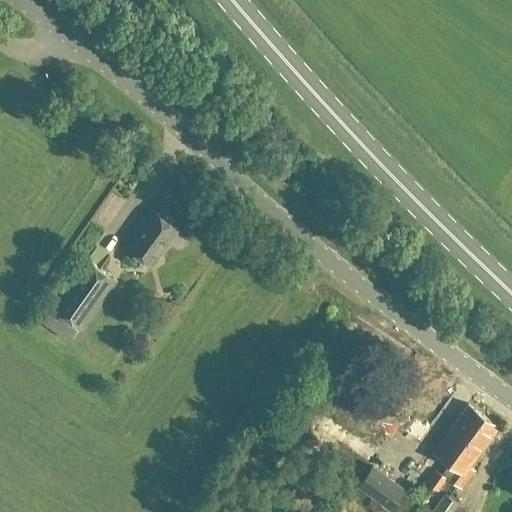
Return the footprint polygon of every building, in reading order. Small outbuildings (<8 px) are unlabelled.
[(152,267),(179,230),(151,210),(124,247),(152,267)] [(117,281),(84,258),(49,307),(82,330),(117,281)] [(344,419),(320,402),(290,444),(313,461),(344,419)] [(484,415),(468,403),(433,451),(449,462),(484,415)] [(484,415),(449,462),(442,473),(461,487),(474,470),(469,466),(499,425),(484,415)] [(391,509),(405,489),(373,466),(358,485),(391,509)] [(447,478),(437,470),(427,483),(437,490),(447,478)] [(446,495),(433,511),(453,511),(459,505),(446,495)]
